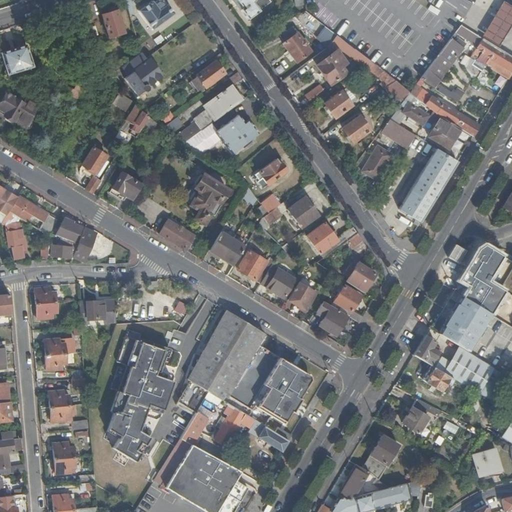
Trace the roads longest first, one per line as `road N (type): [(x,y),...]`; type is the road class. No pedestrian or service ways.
road 1 (residential): [(414,282),(203,0)]
road 2 (residential): [(17,276),(36,511)]
road 3 (unclassified): [(166,259),(359,376)]
road 4 (unclassified): [(0,155),(166,259)]
road 5 (secondary): [(281,511),(359,376)]
road 6 (residential): [(166,259),(149,272),(17,276)]
road 7 (secondary): [(448,230),(511,125)]
